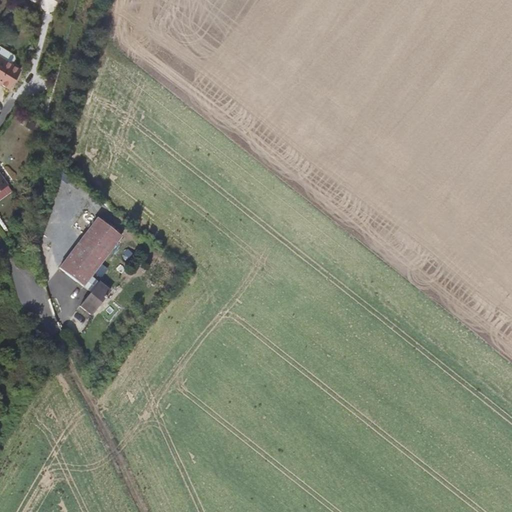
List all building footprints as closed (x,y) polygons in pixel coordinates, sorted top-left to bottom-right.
[(0,56),(7,61),(11,53),(0,46),(0,56)] [(16,59),(15,55),(11,53),(7,61),(13,64),(16,59)] [(0,56),(0,82),(2,84),(13,90),(24,70),(13,64),(7,61),(0,56)] [(0,194),(11,185),(0,172),(0,194)] [(123,240),(101,221),(61,270),(76,282),(82,288),(90,278),(123,240)] [(98,285),(90,278),(82,288),(89,295),(98,285)] [(90,318),(109,295),(98,285),(89,295),(79,308),(90,318)]
